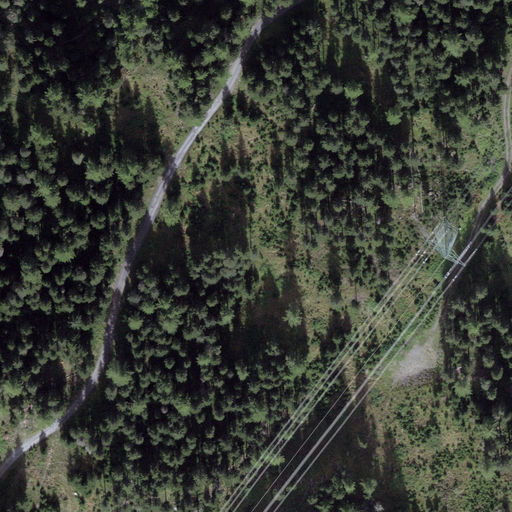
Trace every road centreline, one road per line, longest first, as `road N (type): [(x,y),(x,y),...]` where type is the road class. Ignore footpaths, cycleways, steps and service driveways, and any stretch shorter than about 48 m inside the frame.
road 1 (track): [(0,472),(91,384),(123,279),(175,163),(259,27),(298,0)]
road 2 (track): [(511,73),(509,170),(446,269),(431,370)]
